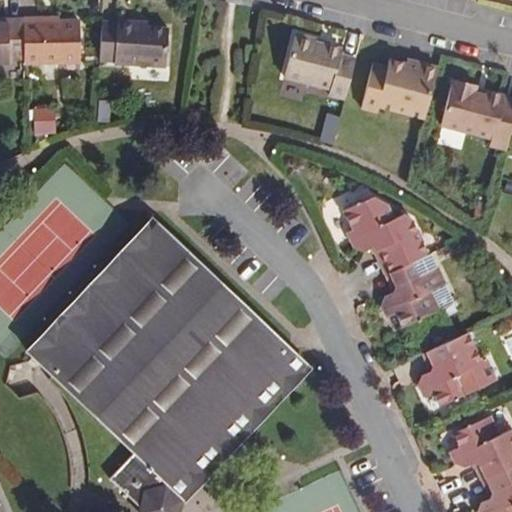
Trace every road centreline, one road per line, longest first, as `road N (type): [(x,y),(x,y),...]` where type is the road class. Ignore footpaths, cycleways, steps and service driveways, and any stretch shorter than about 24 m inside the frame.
road 1 (residential): [(416,511),(315,293),(193,177)]
road 2 (residential): [(511,47),(330,0)]
